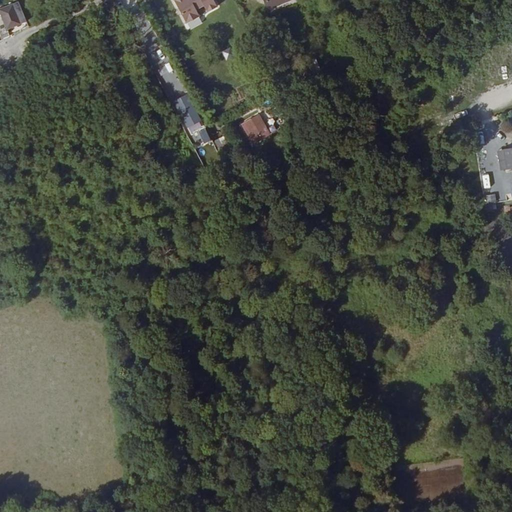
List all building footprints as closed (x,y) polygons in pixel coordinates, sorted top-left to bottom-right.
[(207,12),(217,6),(213,0),(173,0),(186,23),(199,16),(195,9),(203,5),(207,12)] [(289,0),(265,0),(269,8),(289,0)] [(20,24),(12,4),(0,9),(0,14),(6,29),(17,25),(20,24)] [(153,41),(146,28),(141,30),(147,44),(153,41)] [(320,69),(315,59),(308,62),(312,72),(320,69)] [(320,69),(312,72),(307,75),(309,80),(322,74),(320,69)] [(309,80),(305,71),(298,75),(303,83),(309,80)] [(189,93),(173,100),(190,136),(195,133),(202,147),(212,143),(189,93)] [(258,115),(251,119),(255,126),(262,122),(258,115)] [(251,119),(242,125),(253,143),(269,134),(262,122),(255,126),(251,119)] [(497,194),(486,194),(486,202),(497,202),(497,194)]
